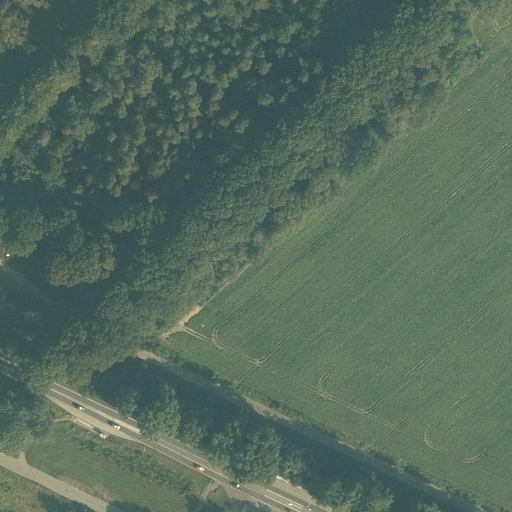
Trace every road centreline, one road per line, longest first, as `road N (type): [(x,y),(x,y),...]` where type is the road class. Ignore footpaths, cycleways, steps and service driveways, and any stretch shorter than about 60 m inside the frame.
road 1 (unclassified): [(480,511),(168,365),(119,351),(73,361)]
road 2 (track): [(0,108),(107,0)]
road 3 (primary): [(133,429),(0,366)]
road 4 (primary): [(133,429),(235,485),(254,486)]
road 5 (primary): [(254,486),(133,429)]
